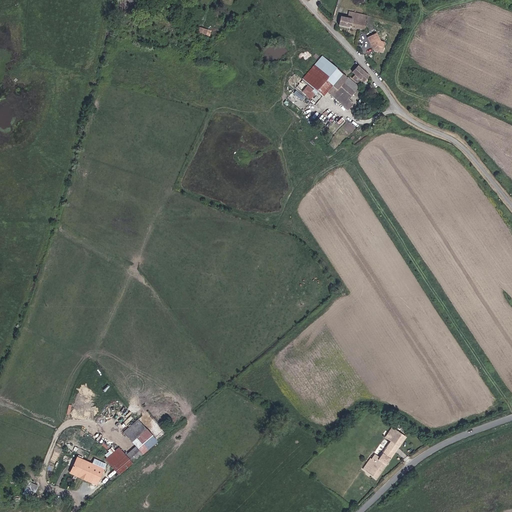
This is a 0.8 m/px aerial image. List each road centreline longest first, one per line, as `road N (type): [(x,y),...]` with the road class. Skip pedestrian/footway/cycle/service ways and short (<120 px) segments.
road 1 (residential): [(511,204),(465,145),(405,113),(306,0)]
road 2 (tertiary): [(360,511),(423,455),(511,417)]
